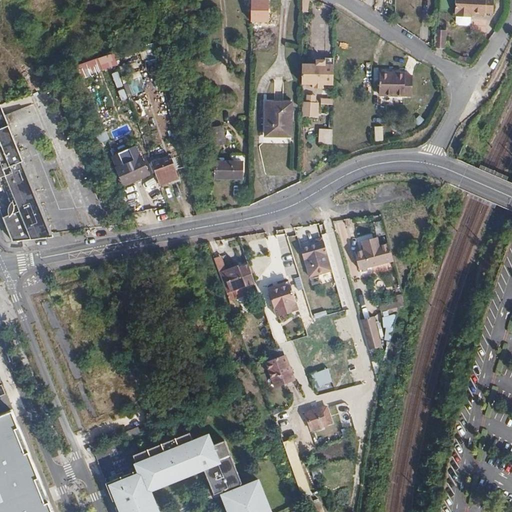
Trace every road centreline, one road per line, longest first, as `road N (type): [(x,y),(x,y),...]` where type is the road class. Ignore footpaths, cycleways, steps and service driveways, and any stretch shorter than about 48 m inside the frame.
road 1 (tertiary): [(428,162),(372,164),(248,218),(0,263)]
road 2 (residential): [(428,162),(468,82),(341,0)]
road 3 (residential): [(82,466),(0,263)]
road 4 (residential): [(0,336),(58,477)]
